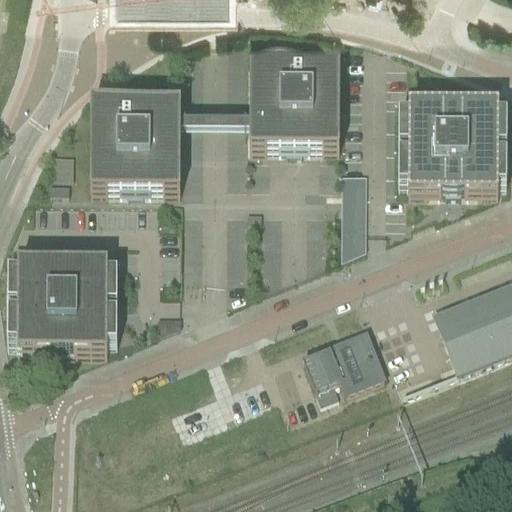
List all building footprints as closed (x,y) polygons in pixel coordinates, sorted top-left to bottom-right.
[(248,145),(248,163),(338,164),(338,135),(338,74),(249,73),(249,134),(248,145)] [(90,116),(89,205),(179,206),(179,145),(213,145),(248,145),(249,134),(214,134),(179,134),(179,116),(90,116)] [(407,118),(407,133),(407,147),(407,207),(496,208),(497,118),(450,118),(407,118)] [(68,195),(49,195),(49,205),(68,205),(68,195)] [(359,262),(359,221),(339,221),(338,262),(359,262)] [(17,276),(16,366),(106,366),(106,326),(106,318),(106,277),(48,276),(17,276)] [(441,339),(439,340),(440,343),(440,344),(441,344),(443,349),(444,349),(442,342),(463,333),(475,361),(453,370),(451,366),(450,366),(451,370),(451,372),(452,374),(454,374),(459,385),(459,387),(511,366),(511,311),(487,322),(487,320),(479,323),(480,324),(442,340),(441,339)] [(327,362),(303,372),(314,402),(319,415),(338,408),(333,395),(339,392),(344,405),(383,390),(365,343),(357,347),(326,359),(327,362)]
